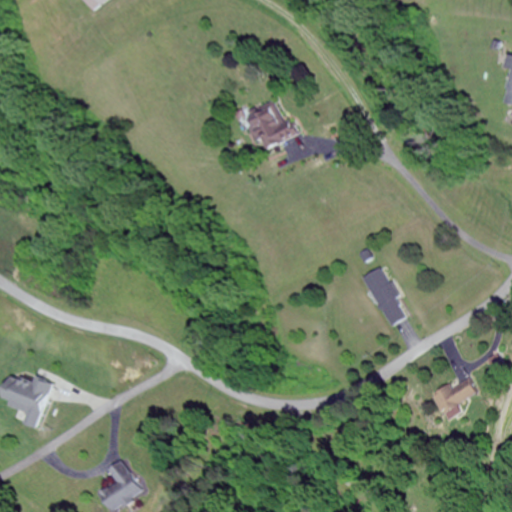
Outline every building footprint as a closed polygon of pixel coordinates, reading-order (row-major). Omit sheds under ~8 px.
[(89,0),(86,2),(94,13),(111,0),(89,0)] [(511,59),(504,58),(503,70),(508,71),(502,107),(511,108),(511,59)] [(260,155),(302,137),(294,118),(287,121),(279,104),(244,120),(260,155)] [(366,279),(393,329),(413,319),(386,269),(366,279)] [(57,386),(38,379),(35,387),(9,377),(1,399),(12,403),(10,408),(30,415),(26,426),(40,431),(57,386)] [(485,395),(475,380),(441,401),(455,422),(469,413),(466,407),(485,395)] [(118,486),(102,494),(110,511),(115,511),(145,497),(127,462),(110,470),(118,486)]
